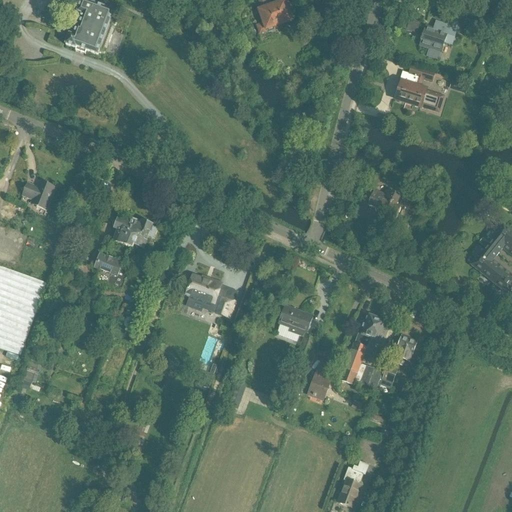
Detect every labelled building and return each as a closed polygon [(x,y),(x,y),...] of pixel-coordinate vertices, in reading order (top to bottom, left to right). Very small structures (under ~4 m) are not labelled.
[(66,46),(76,50),(76,49),(98,57),(98,56),(99,54),(105,56),(119,16),(81,2),(81,4),(69,0),(66,10),(77,14),(72,26),(75,27),(72,35),(71,37),(70,36),(66,45),(66,46)] [(257,10),(262,25),(258,27),(260,34),(265,32),(265,31),(291,21),(285,2),(271,7),(270,4),(269,1),(266,2),(265,1),(265,0),(258,0),(258,1),(261,9),(257,10)] [(420,23),(409,20),(406,32),(417,35),(420,23)] [(426,28),(420,47),(429,50),(427,58),(438,61),(440,53),(441,53),(444,43),(452,46),(459,23),(455,21),(453,28),(438,23),(437,28),(435,27),(434,31),(426,28)] [(431,84),(434,75),(412,68),(410,74),(402,72),(399,83),(401,83),(396,101),(439,114),(444,97),(425,91),(426,89),(422,87),(423,82),(431,84)] [(23,197),(33,201),(31,205),(46,211),(55,189),(40,183),(37,190),(33,188),(34,187),(28,185),(23,197)] [(368,205),(381,212),(379,216),(394,223),(401,208),(397,206),(401,197),(386,190),(384,195),(374,191),(368,205)] [(112,243),(133,251),(132,252),(142,256),(148,237),(154,240),(158,229),(153,228),(153,227),(129,218),(128,220),(126,220),(125,223),(118,221),(115,222),(113,224),(113,227),(115,229),(115,230),(117,231),(112,243)] [(474,254),(463,275),(502,298),(509,284),(479,267),(486,253),(511,267),(511,237),(507,246),(485,234),(478,248),(467,242),(463,248),(474,254)] [(94,286),(102,289),(104,285),(121,292),(129,274),(121,270),(123,264),(100,255),(94,270),(96,270),(95,274),(93,280),(95,281),(95,282),(96,282),(94,286)] [(0,267),(0,349),(21,357),(47,284),(0,267)] [(136,273),(130,288),(131,290),(135,292),(137,291),(143,275),(136,273)] [(208,309),(215,312),(214,314),(229,320),(235,303),(221,298),(220,300),(217,299),(222,285),(203,278),(202,280),(193,277),(186,296),(209,304),(208,309)] [(69,285),(65,297),(77,302),(81,290),(69,285)] [(304,335),(305,335),(311,318),(286,309),(280,326),(289,330),(288,333),(303,338),(304,335)] [(358,388),(366,367),(361,365),(362,364),(360,363),(366,349),(377,320),(368,316),(365,324),(363,323),(359,334),(355,345),(354,344),(340,382),(345,384),(358,388)] [(97,325),(81,320),(76,335),(92,341),(97,325)] [(377,320),(366,349),(360,363),(362,364),(365,356),(365,355),(371,358),(375,346),(381,348),(386,332),(385,331),(388,324),(386,324),(386,323),(377,320)] [(305,335),(295,363),(307,367),(317,340),(305,335)] [(397,349),(396,352),(394,357),(410,363),(412,358),(417,343),(401,337),(401,338),(397,336),(393,348),(397,349)] [(33,354),(23,382),(35,387),(45,357),(33,354)] [(316,374),(307,397),(322,403),(331,380),(322,377),(326,367),(320,365),(316,374)] [(366,367),(358,388),(372,392),(374,393),(381,373),(366,367)] [(382,375),(378,385),(391,390),(398,371),(387,367),(384,376),(382,375)] [(339,384),(336,391),(339,394),(341,395),(345,387),(339,384)] [(237,385),(229,407),(238,410),(245,388),(237,385)] [(365,413),(367,405),(353,401),(351,409),(365,413)] [(280,406),(276,414),(282,417),(286,408),(280,406)] [(348,469),(344,481),(345,482),(337,504),(353,510),(362,486),(359,485),(363,475),(366,476),(370,467),(362,464),(361,468),(356,466),(354,471),(348,469)]
